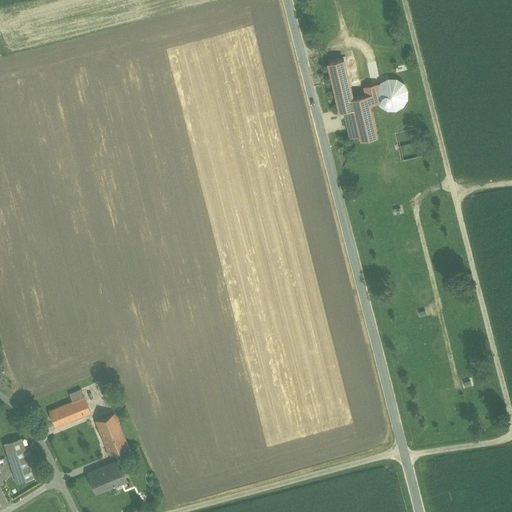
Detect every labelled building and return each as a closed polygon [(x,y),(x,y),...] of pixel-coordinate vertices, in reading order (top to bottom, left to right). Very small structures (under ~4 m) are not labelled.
[(357,80),(360,90),(351,92),(341,52),(323,56),(336,108),(338,107),(344,134),(377,126),(372,102),(371,98),(376,98),(374,95),(373,87),(377,78),(357,80)] [(374,95),(376,98),(382,103),(391,105),(399,102),(404,93),(404,83),(398,76),(389,73),(382,74),(377,78),(373,87),(374,95)] [(111,377),(101,381),(104,386),(105,386),(110,383),(113,382),(111,377)] [(110,383),(105,386),(108,393),(113,390),(110,383)] [(70,398),(46,407),(53,423),(88,408),(82,393),(70,398)] [(108,407),(90,414),(95,427),(104,449),(122,442),(113,420),(108,407)] [(17,442),(1,447),(11,477),(27,472),(17,442)] [(120,454),(108,458),(109,459),(103,462),(102,460),(90,465),(97,484),(116,477),(115,474),(126,470),(120,454)]
